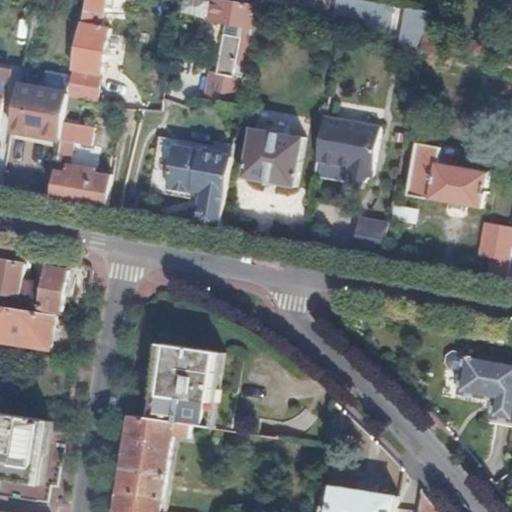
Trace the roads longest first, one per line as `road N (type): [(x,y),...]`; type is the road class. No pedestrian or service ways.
road 1 (residential): [(473,511),(303,326),(291,273)]
road 2 (residential): [(130,244),(86,511)]
road 3 (tertiary): [(291,273),(511,311)]
road 4 (tertiary): [(130,244),(291,273)]
road 5 (tertiary): [(0,220),(130,244)]
